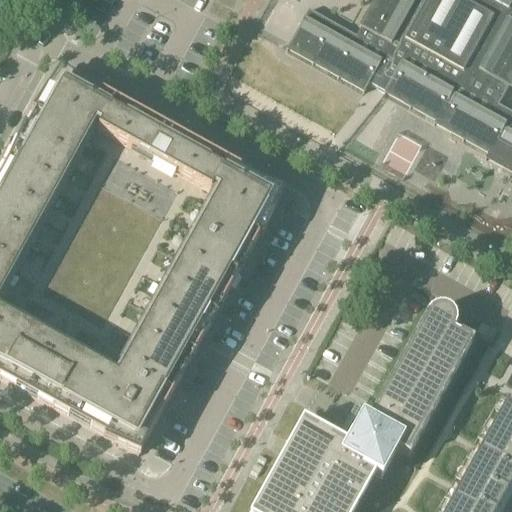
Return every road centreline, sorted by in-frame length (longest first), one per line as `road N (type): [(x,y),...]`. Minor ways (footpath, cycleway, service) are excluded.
road 1 (residential): [(187,119),(331,200),(165,494),(0,406)]
road 2 (residential): [(187,119),(37,37)]
